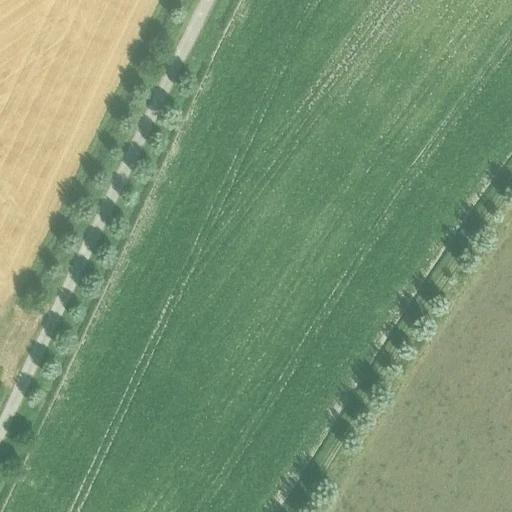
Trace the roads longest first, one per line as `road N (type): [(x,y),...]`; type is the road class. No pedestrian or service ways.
road 1 (unclassified): [(0,430),(206,0)]
road 2 (track): [(511,183),(295,511)]
